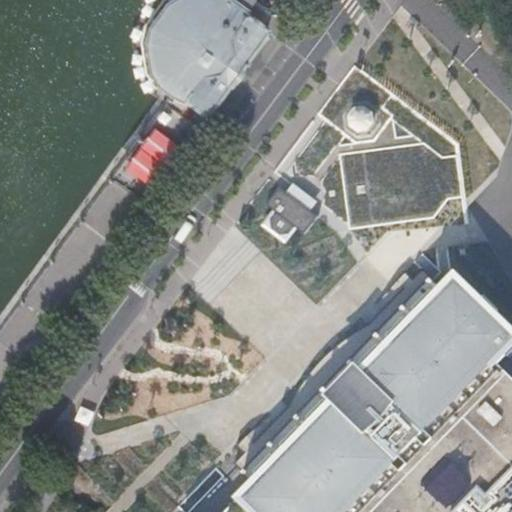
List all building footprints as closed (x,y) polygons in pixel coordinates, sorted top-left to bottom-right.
[(162,14),(159,19),(156,26),(153,34),(151,43),(152,54),(154,63),(156,69),(164,81),(172,90),(195,107),(204,114),(268,27),(231,1),(229,0),(179,0),(172,5),(162,14)] [(348,79),(316,114),(360,153),(369,142),(379,151),(392,137),(407,151),(423,134),(423,133),(424,132),(407,117),(399,125),(348,79)] [(156,188),(200,126),(169,103),(124,165),(156,188)] [(458,167),(452,140),(437,143),(443,170),(458,167)] [(303,234),(316,216),(278,187),(264,204),(273,211),(267,218),(269,229),(277,236),(288,235),(294,227),(303,234)] [(232,463),(242,473),(431,278),(422,269),(367,325),(354,332),(337,344),(325,354),(314,365),(300,384),(287,407),(232,463)] [(511,511),(511,376),(501,366),(511,354),(511,331),(454,274),(441,287),(251,482),(239,495),(240,497),(224,511),(511,511)] [(251,482),(441,287),(431,278),(242,473),(251,482)]
